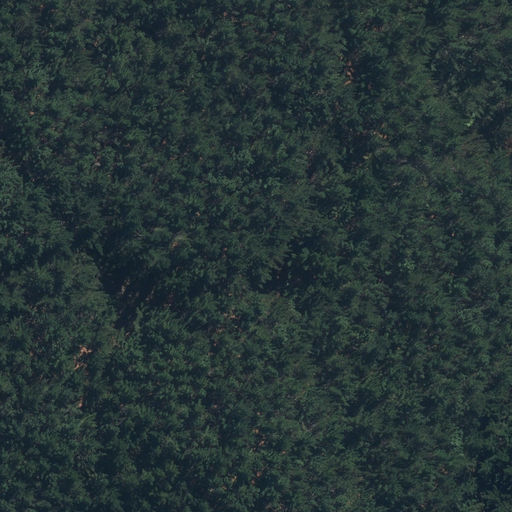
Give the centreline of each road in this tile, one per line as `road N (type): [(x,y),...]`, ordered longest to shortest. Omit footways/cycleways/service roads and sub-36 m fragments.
road 1 (track): [(238,0),(237,17),(274,84),(273,146),(266,213),(230,274),(146,290),(73,268),(0,136)]
road 2 (track): [(511,100),(498,114),(448,115),(405,99),(366,0)]
